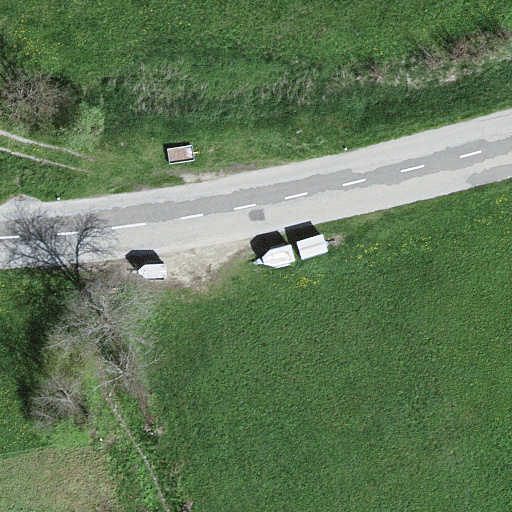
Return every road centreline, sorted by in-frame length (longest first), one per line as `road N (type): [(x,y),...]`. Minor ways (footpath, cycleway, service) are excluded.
road 1 (tertiary): [(511,139),(234,208),(0,236)]
road 2 (track): [(234,208),(208,182),(0,135)]
